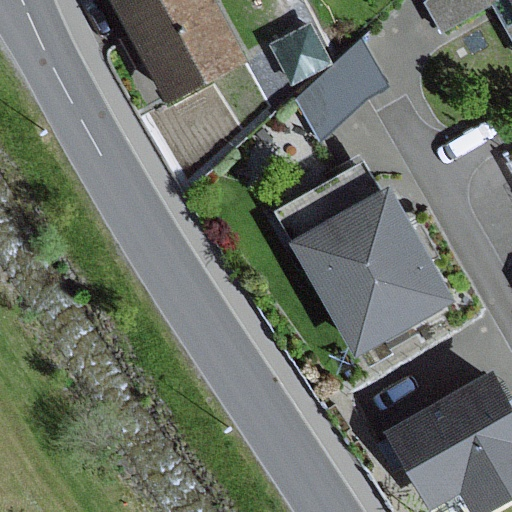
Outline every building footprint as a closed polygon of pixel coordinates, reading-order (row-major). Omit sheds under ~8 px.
[(200,0),(99,0),(122,43),(117,45),(131,72),(138,69),(160,110),(238,69),(200,0)] [(511,0),(429,0),(421,7),(440,39),(488,11),(502,3),(511,20),(511,0)] [(511,20),(502,3),(488,11),(511,53),(511,20)] [(359,43),(291,102),(318,148),(364,104),(386,90),(359,43)] [(511,161),(503,166),(511,182),(511,161)] [(286,249),(282,251),(348,367),(450,310),(383,193),(378,196),(361,166),(268,218),(286,249)] [(511,423),(487,382),(382,443),(422,511),(435,511),(454,502),(459,511),(495,511),(511,502),(511,423)] [(459,511),(454,502),(435,511),(459,511)]
